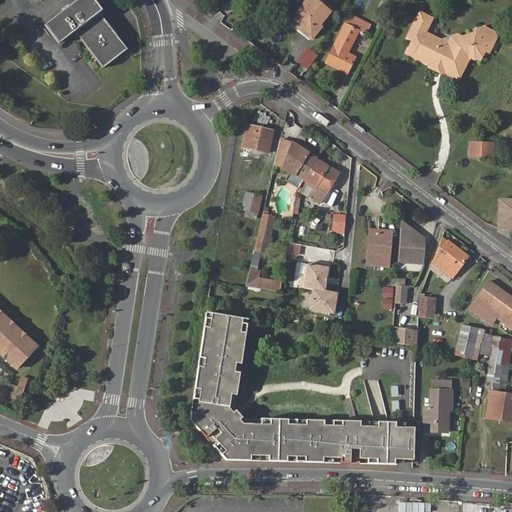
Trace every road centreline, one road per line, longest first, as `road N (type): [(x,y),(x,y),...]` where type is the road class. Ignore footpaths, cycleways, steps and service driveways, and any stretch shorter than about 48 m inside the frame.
road 1 (secondary): [(511,262),(272,85),(190,114)]
road 2 (secondary): [(162,481),(208,471),(511,483)]
road 3 (secondary): [(129,195),(135,246),(112,398),(96,428)]
road 4 (secondary): [(137,432),(162,234),(180,203)]
road 5 (secondary): [(120,127),(63,146),(0,126)]
road 6 (secondary): [(0,144),(117,181)]
